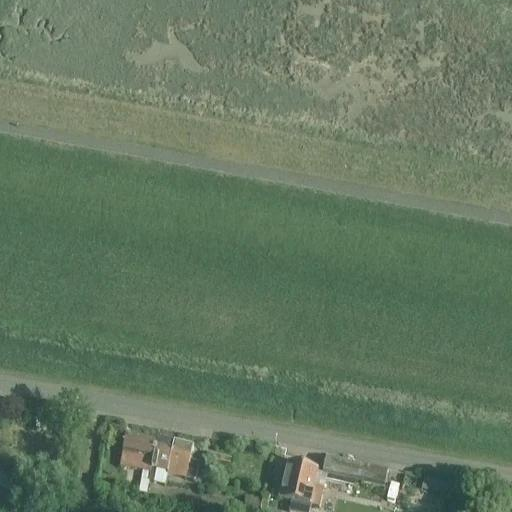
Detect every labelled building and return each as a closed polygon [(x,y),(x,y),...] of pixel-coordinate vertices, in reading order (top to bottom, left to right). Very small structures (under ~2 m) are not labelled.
[(127,436),(120,471),(142,475),(138,495),(146,496),(149,483),(158,442),(127,436)] [(158,442),(149,483),(155,484),(156,481),(167,484),(168,477),(169,477),(176,447),(158,442)] [(194,451),(176,447),(169,477),(186,481),(186,482),(196,484),(200,466),(191,464),(194,451)] [(228,473),(231,460),(207,454),(204,467),(228,473)] [(326,457),(323,475),(356,482),(384,488),(389,470),(326,457)] [(288,465),(281,500),(291,502),(288,511),(309,511),(310,506),(319,507),(321,493),(312,491),(317,471),(288,465)] [(417,476),(404,474),(401,491),(413,494),(417,476)] [(456,489),(417,482),(415,494),(454,501),(456,489)] [(246,499),(243,511),(258,511),(260,502),(246,499)]
